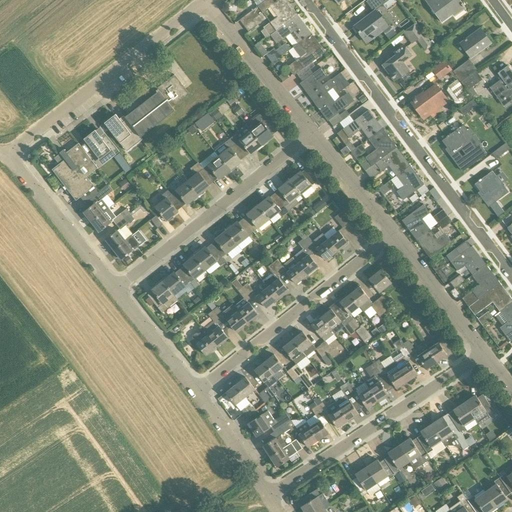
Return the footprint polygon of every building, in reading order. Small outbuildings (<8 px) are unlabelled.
[(263,13),(270,7),(280,0),(252,0),(255,3),(259,0),(264,0),(266,1),(239,20),(244,27),(263,13)] [(286,0),(280,0),(270,7),(278,17),(270,23),(263,28),(264,29),(261,32),(266,39),(276,31),(298,15),(286,0)] [(425,0),(442,23),(465,7),(462,3),(462,4),(458,0),(425,0)] [(381,18),(375,11),(354,27),(359,33),(360,33),(367,43),(373,38),(373,39),(382,32),(383,33),(391,27),(383,16),(381,18)] [(244,27),(249,32),(267,19),(263,13),(244,27)] [(298,44),(311,34),(298,15),(276,31),(282,40),(290,34),(298,44)] [(403,32),(412,44),(425,34),(416,23),(403,32)] [(486,37),(480,29),(460,44),(471,58),(490,43),(492,41),(491,41),(490,42),(486,37),(488,36),(486,37)] [(293,48),(297,54),(302,50),(305,54),(287,67),(294,76),(325,52),(311,34),(298,44),(293,48)] [(286,43),(276,51),(280,57),(290,50),(286,43)] [(408,71),(403,63),(413,56),(404,45),(394,53),(396,55),(383,65),(395,81),(408,71)] [(469,60),(453,71),(460,82),(477,70),(469,60)] [(444,61),(431,71),(439,81),(452,71),(444,61)] [(511,94),(511,72),(507,66),(498,73),(502,79),(490,88),(500,103),(511,94)] [(314,103),(327,93),(333,89),(345,79),(341,73),(331,80),(330,79),(322,86),(320,83),(328,77),(321,68),(300,84),(314,103)] [(291,76),(287,71),(281,75),(285,81),(291,76)] [(476,72),(462,83),(467,91),(482,80),(476,72)] [(189,94),(185,89),(174,75),(157,88),(154,85),(123,109),(128,115),(125,117),(141,137),(143,135),(172,113),(175,111),(172,108),(189,94)] [(333,89),(337,94),(350,85),(345,79),(333,89)] [(461,102),(469,96),(457,80),(449,86),(447,91),(455,102),(461,102)] [(447,101),(435,85),(416,100),(415,99),(413,100),(414,102),(412,103),(424,119),(447,101)] [(333,127),(343,120),(339,115),(338,113),(349,105),(342,97),(334,103),(327,93),(314,103),(328,121),(333,127)] [(464,116),(475,107),(478,105),(473,100),(472,100),(466,105),(459,110),(464,116)] [(238,116),(243,113),(236,105),(232,108),(238,116)] [(216,108),(210,112),(211,114),(218,122),(219,121),(223,117),(217,109),(216,108)] [(337,134),(346,146),(351,143),(348,139),(349,138),(349,139),(361,129),(369,140),(383,129),(368,110),(337,134)] [(346,110),(339,115),(343,120),(349,115),(346,110)] [(251,131),(263,147),(262,145),(273,137),(270,133),(275,129),(262,113),(256,118),(261,123),(251,131)] [(123,147),(133,139),(137,144),(142,140),(126,119),(122,123),(115,115),(105,123),(123,147)] [(195,125),(200,131),(205,127),(200,120),(195,125)] [(193,125),(188,130),(192,135),(193,135),(198,131),(194,126),(193,125)] [(456,163),(481,144),(469,128),(465,131),(461,126),(446,137),(446,138),(442,141),(447,148),(449,147),(451,151),(448,153),(456,163)] [(397,148),(383,129),(369,140),(376,150),(365,158),(367,161),(361,165),(365,171),(397,148)] [(99,136),(95,131),(84,139),(99,159),(110,151),(114,156),(119,152),(104,133),(99,136)] [(262,147),(263,147),(251,131),(235,144),(243,155),(248,151),(250,154),(261,146),(262,147)] [(492,153),(496,159),(510,149),(506,143),(492,153)] [(52,170),(71,194),(76,200),(94,186),(87,177),(98,169),(96,166),(89,157),(86,153),(78,144),(66,153),(63,150),(59,153),(65,160),(52,170)] [(238,158),(243,155),(235,144),(219,157),(231,172),(232,172),(230,170),(241,162),(238,158)] [(361,145),(356,149),(351,153),(356,158),(366,151),(361,145)] [(397,177),(410,166),(397,148),(365,171),(371,179),(381,172),(389,167),(397,177)] [(231,173),(231,172),(219,157),(203,169),(211,180),(216,176),(219,179),(230,171),(231,173)] [(52,168),(59,163),(56,158),(49,163),(52,168)] [(124,161),(119,165),(124,171),(129,167),(124,161)] [(200,197),(199,195),(210,187),(207,184),(211,180),(203,169),(198,163),(190,169),(195,176),(187,182),(200,197)] [(397,192),(403,200),(424,185),(410,166),(397,177),(404,187),(397,192)] [(288,178),(288,179),(300,194),(317,181),(308,171),(303,175),(300,171),(290,180),(288,178)] [(507,192),(491,171),(478,181),(479,181),(474,185),(480,192),(481,191),(484,194),(481,196),(488,207),(489,206),(496,201),(507,192)] [(123,189),(125,190),(131,186),(125,179),(119,183),(120,185),(123,189)] [(300,194),(288,179),(289,181),(278,189),(281,192),(276,196),(289,212),(289,211),(299,203),(295,199),(300,194)] [(180,205),(185,201),(187,205),(198,196),(199,198),(200,197),(187,182),(174,193),(171,195),(180,205)] [(389,182),(378,189),(383,195),(393,188),(389,182)] [(95,203),(83,213),(91,223),(109,208),(102,199),(113,191),(109,186),(94,197),(97,201),(95,203)] [(171,195),(168,190),(158,198),(161,203),(156,207),(166,221),(178,212),(175,209),(180,205),(171,195)] [(276,196),(271,200),(269,197),(258,205),(257,204),(256,204),(269,220),(278,213),(282,218),(289,212),(276,196)] [(496,201),(489,206),(498,217),(504,212),(496,201)] [(256,204),(257,206),(247,214),(249,218),(245,222),(253,232),(269,220),(256,204)] [(312,208),(316,213),(320,210),(316,205),(312,208)] [(430,214),(423,205),(402,221),(416,240),(429,230),(422,220),(430,214)] [(109,208),(91,223),(99,232),(113,221),(116,225),(125,218),(130,214),(126,209),(116,217),(109,208)] [(443,210),(432,218),(437,224),(448,216),(443,210)] [(335,218),(343,228),(350,223),(342,213),(335,218)] [(151,220),(154,224),(158,229),(163,225),(160,221),(156,216),(151,220)] [(448,216),(437,224),(441,230),(452,222),(448,216)] [(125,218),(116,225),(120,230),(129,223),(125,218)] [(237,222),(226,230),(225,229),(237,245),(253,232),(245,222),(240,225),(237,222)] [(337,252),(348,243),(338,231),(337,232),(333,228),(323,235),(337,252)] [(224,229),(226,231),(215,240),(218,243),(213,247),(221,257),(237,245),(225,229),(224,229)] [(442,258),(437,253),(451,243),(444,234),(437,240),(429,230),(416,240),(434,264),(442,258)] [(113,250),(125,241),(117,231),(105,240),(113,250)] [(326,261),(335,253),(336,255),(337,254),(336,253),(337,252),(323,235),(322,234),(312,242),(307,236),(302,239),(313,253),(317,250),(326,261)] [(121,260),(140,245),(132,236),(125,241),(113,250),(121,260)] [(298,243),(303,250),(293,258),(307,276),(318,267),(309,256),(313,253),(302,239),(298,243)] [(472,276),(486,265),(472,246),(450,263),(457,271),(465,266),(472,276)] [(205,247),(195,256),(194,254),(193,254),(206,270),(209,275),(220,266),(225,262),(221,257),(213,247),(208,251),(205,247)] [(193,255),(194,256),(183,265),(186,268),(181,272),(190,283),(195,289),(200,285),(194,279),(206,270),(193,254),(193,255)] [(285,270),(287,272),(286,273),(296,285),(305,277),(306,278),(307,278),(306,277),(307,276),(293,258),(282,266),(277,260),(273,263),(281,273),(285,270)] [(262,281),(267,288),(277,300),(288,291),(279,279),(278,279),(276,277),(281,273),(273,263),(268,267),(272,273),(262,281)] [(231,264),(228,266),(235,275),(238,273),(231,264)] [(473,290),(462,299),(468,307),(500,284),(486,265),(472,276),(480,286),(473,290)] [(380,293),(391,283),(380,270),(369,279),(380,293)] [(162,280),(174,295),(190,283),(181,272),(177,276),(174,272),(163,281),(162,279),(162,280)] [(460,275),(450,283),(455,289),(465,281),(460,275)] [(246,301),(250,297),(242,287),(236,279),(231,283),(246,301)] [(154,293),(149,297),(149,298),(146,301),(150,305),(153,302),(162,313),(178,300),(174,295),(162,280),(161,280),(162,281),(152,290),(154,293)] [(221,289),(227,285),(224,281),(218,285),(221,289)] [(255,293),(247,283),(242,287),(250,297),(255,293)] [(483,309),(484,308),(485,308),(493,303),(500,312),(511,303),(511,299),(500,284),(468,307),(475,315),(483,309)] [(359,306),(369,319),(376,313),(379,317),(386,311),(377,300),(372,304),(369,299),(359,287),(350,294),(359,306)] [(277,300),(267,288),(257,296),(266,308),(275,301),(276,302),(277,302),(276,301),(277,300)] [(340,302),(349,314),(349,315),(349,314),(359,306),(350,294),(340,302)] [(382,296),(377,300),(386,311),(394,305),(390,300),(387,302),(382,296)] [(258,315),(248,303),(238,311),(247,323),(258,315)] [(500,328),(510,342),(511,340),(511,303),(500,312),(507,322),(500,328)] [(236,332),(245,325),(246,326),(247,326),(246,324),(247,323),(238,311),(234,307),(232,305),(222,313),(217,307),(212,311),(222,323),(227,320),(236,332)] [(321,317),(330,329),(340,321),(331,309),(321,317)] [(219,326),(222,323),(212,311),(208,315),(213,321),(203,329),(203,330),(217,347),(228,338),(219,326)] [(488,312),(478,320),(482,326),(490,320),(492,318),(488,312)] [(190,314),(188,316),(180,322),(184,326),(192,320),(194,318),(190,314)] [(349,314),(345,318),(356,331),(365,343),(372,337),(362,325),(360,326),(354,319),(353,319),(349,314),(349,315),(349,314)] [(321,337),(325,342),(325,341),(334,334),(330,329),(321,317),(311,325),(321,337)] [(345,318),(340,321),(344,326),(344,327),(348,332),(351,335),(356,331),(345,318)] [(378,328),(383,334),(388,330),(383,324),(378,328)] [(437,334),(429,324),(424,328),(432,338),(437,334)] [(216,348),(217,347),(203,330),(199,334),(198,333),(196,333),(193,336),(192,338),(206,356),(215,348),(216,350),(217,349),(216,348)] [(306,357),(315,349),(316,349),(312,344),(302,332),(292,340),(306,357)] [(283,348),(296,365),(297,364),(306,357),(292,340),(283,348)] [(403,344),(412,357),(417,354),(408,340),(403,344)] [(325,342),(320,345),(327,354),(328,353),(332,350),(325,341),(325,342)] [(428,349),(437,362),(447,356),(439,343),(428,349)] [(417,375),(409,362),(408,363),(407,361),(412,357),(403,344),(398,347),(403,356),(394,362),(407,382),(417,375)] [(320,345),(316,349),(315,349),(322,358),(327,354),(320,345)] [(426,370),(437,362),(428,349),(417,356),(426,370)] [(327,354),(322,358),(328,365),(333,361),(327,354)] [(274,355),(264,362),(278,380),(284,375),(280,370),(284,367),(274,355)] [(376,367),(382,377),(387,373),(389,376),(388,376),(396,389),(407,382),(394,362),(384,368),(379,360),(374,363),(376,367)] [(264,382),(267,387),(268,388),(269,387),(278,380),(264,362),(254,371),(264,383),(264,382)] [(297,364),(296,365),(291,368),(298,377),(301,381),(308,390),(313,385),(297,364)] [(382,377),(376,367),(372,370),(375,376),(365,382),(369,389),(377,401),(388,395),(379,382),(378,380),(382,377)] [(298,377),(291,368),(287,372),(294,381),(298,377)] [(245,397),(255,390),(245,377),(235,385),(245,397)] [(347,387),(353,396),(358,393),(352,383),(347,387)] [(235,385),(225,393),(227,395),(235,405),(240,412),(242,411),(249,405),(251,407),(252,406),(245,397),(235,385)] [(275,395),(269,387),(268,388),(267,387),(263,391),(270,399),(275,395)] [(352,396),(353,396),(347,387),(341,390),(345,396),(343,397),(341,397),(338,399),(337,401),(335,402),(339,408),(348,421),(358,414),(355,410),(359,407),(352,396)] [(369,389),(358,396),(367,409),(377,401),(369,389)] [(265,403),(270,399),(263,391),(258,395),(265,403)] [(220,401),(227,395),(225,393),(218,399),(220,401)] [(490,418),(488,414),(493,410),(483,395),(482,395),(484,398),(479,401),(476,396),(464,403),(474,419),(478,425),(490,418)] [(322,403),(317,406),(323,416),(328,412),(322,403)] [(463,426),(474,419),(464,403),(453,411),(456,416),(451,419),(450,416),(449,417),(451,419),(460,433),(460,432),(465,429),(463,426)] [(244,413),(247,418),(253,414),(255,412),(256,411),(252,406),(251,407),(249,405),(242,411),(244,413)] [(323,416),(317,406),(312,410),(318,419),(323,416)] [(337,428),(348,421),(339,408),(329,415),(337,428)] [(286,424),(290,420),(285,412),(274,420),(268,411),(248,424),(256,437),(271,426),(274,431),(286,424)] [(432,425),(445,445),(456,438),(464,450),(469,446),(460,432),(460,433),(451,419),(446,422),(443,417),(432,425)] [(291,421),(290,420),(286,424),(290,429),(295,438),(299,435),(307,448),(318,441),(310,428),(306,422),(297,428),(291,421)] [(329,434),(320,421),(310,428),(318,441),(329,434)] [(282,440),(281,435),(290,429),(286,424),(274,431),(272,433),(276,438),(263,446),(270,457),(282,449),(286,446),(283,441),(282,440)] [(447,447),(445,445),(432,425),(420,432),(424,437),(419,440),(417,438),(431,459),(437,456),(436,454),(447,447)] [(399,446),(409,462),(414,470),(431,459),(417,438),(418,441),(414,444),(410,439),(399,446)] [(282,449),(270,457),(277,468),(290,459),(287,455),(295,449),(297,452),(302,449),(296,440),(286,446),(282,449)] [(398,469),(409,462),(399,446),(388,454),(391,459),(386,462),(384,459),(395,475),(400,472),(398,469)] [(389,479),(395,475),(384,459),(384,460),(386,462),(381,465),(378,460),(366,468),(376,483),(387,476),(389,479)] [(351,481),(362,497),(367,493),(366,490),(376,483),(366,468),(355,475),(358,480),(353,483),(352,481),(351,481)] [(511,488),(511,473),(507,477),(505,474),(501,477),(499,478),(509,491),(510,494),(511,493),(509,491),(511,488)] [(442,478),(433,483),(437,489),(446,484),(442,478)] [(486,493),(496,508),(507,500),(504,495),(509,491),(499,478),(494,482),(496,485),(486,493)] [(425,497),(435,490),(431,484),(421,491),(425,497)] [(304,511),(318,511),(324,509),(330,505),(323,493),(320,495),(317,490),(300,499),(301,500),(303,498),(306,504),(301,507),(304,511)] [(473,497),(467,501),(475,511),(479,511),(482,510),(482,511),(489,511),(496,508),(486,493),(475,500),(473,497)] [(475,511),(467,501),(462,494),(457,497),(460,501),(449,509),(450,510),(451,511),(475,511)] [(409,501),(414,508),(421,503),(416,496),(409,501)]
